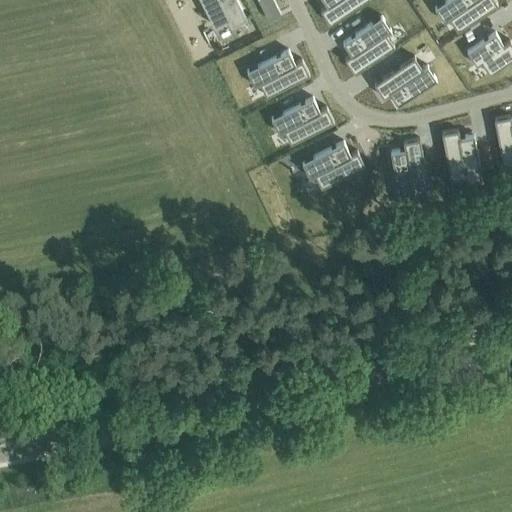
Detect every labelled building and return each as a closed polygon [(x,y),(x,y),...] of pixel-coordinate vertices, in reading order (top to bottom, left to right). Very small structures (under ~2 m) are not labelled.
[(201,0),(214,25),(227,18),(231,25),(246,17),(237,0),(201,0)] [(274,0),(258,0),(268,18),(280,12),(274,0)] [(323,0),(326,4),(320,8),(329,22),(362,0),(323,0)] [(444,0),(434,7),(444,21),(449,17),(457,29),(497,2),(495,0),(444,0)] [(381,15),(342,41),(350,53),(344,57),(354,71),(394,44),(386,32),(391,29),(381,15)] [(256,22),(245,27),(251,39),(262,34),(256,22)] [(495,31),(467,50),(476,64),(481,61),(489,73),(511,57),(511,42),(510,39),(503,43),(495,31)] [(288,48),(246,69),(254,84),(259,82),(266,95),(309,73),(302,58),(295,61),(288,48)] [(414,55),(374,82),(383,96),(389,92),(397,104),(436,78),(427,64),(422,67),(414,55)] [(313,96),(271,117),(278,132),(284,129),(290,142),(334,120),(326,105),(319,109),(313,96)] [(510,114),(494,117),(503,165),(511,163),(511,121),(511,122),(510,114)] [(458,128),(441,131),(450,179),(465,176),(466,182),(482,179),(474,133),(459,135),(458,128)] [(404,147),(390,150),(399,196),(415,193),(414,187),(428,185),(419,137),(403,140),(404,147)] [(343,140),(302,161),(309,176),(314,173),(321,186),(364,164),(357,149),(350,153),(343,140)]
